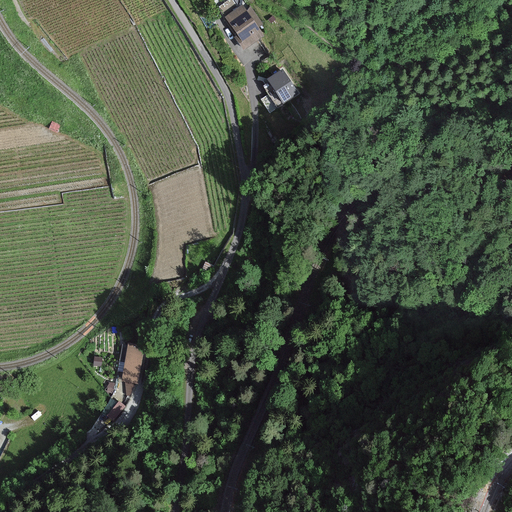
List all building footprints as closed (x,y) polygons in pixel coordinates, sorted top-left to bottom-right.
[(261,23),(251,8),(246,11),(242,6),(225,17),(237,35),(233,37),(242,49),(262,35),(256,27),(261,23)] [(298,93),(283,70),(269,79),(284,102),(298,93)] [(59,125),(52,122),(49,128),(56,132),(59,125)] [(137,382),(144,346),(130,343),(129,345),(124,344),(119,370),(125,371),(123,379),(137,382)] [(119,392),(130,394),(133,381),(122,379),(119,392)] [(116,398),(109,414),(116,418),(124,402),(116,398)]
